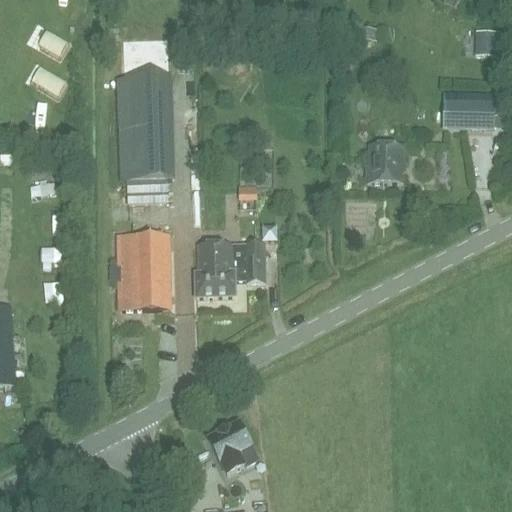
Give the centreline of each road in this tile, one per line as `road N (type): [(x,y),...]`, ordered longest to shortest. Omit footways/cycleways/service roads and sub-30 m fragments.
road 1 (unclassified): [(114,433),(511,224)]
road 2 (unclassified): [(0,496),(114,433)]
